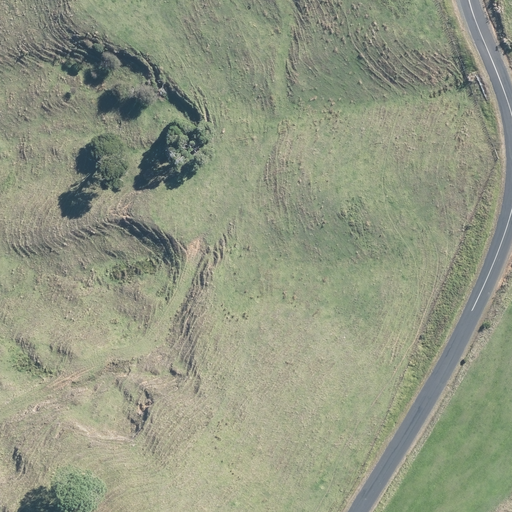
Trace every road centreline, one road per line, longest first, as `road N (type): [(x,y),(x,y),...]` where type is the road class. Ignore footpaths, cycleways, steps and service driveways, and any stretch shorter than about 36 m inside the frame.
road 1 (unclassified): [(353,511),(488,293),(511,213)]
road 2 (unclassified): [(511,153),(462,0)]
